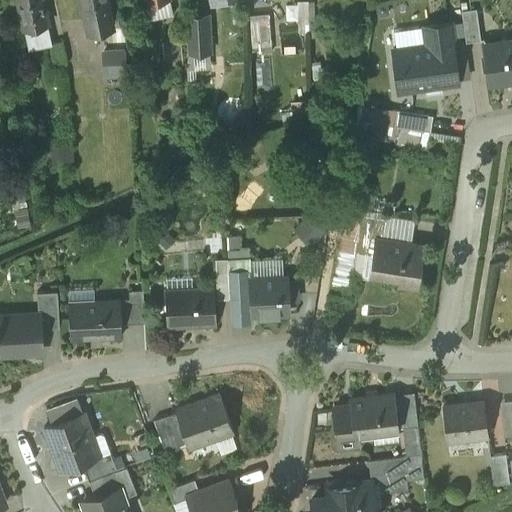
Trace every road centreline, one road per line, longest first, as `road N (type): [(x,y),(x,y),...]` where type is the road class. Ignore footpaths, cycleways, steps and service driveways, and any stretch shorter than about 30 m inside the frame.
road 1 (residential): [(305,351),(231,353),(69,380),(0,405)]
road 2 (residential): [(511,122),(483,146),(448,361)]
road 3 (residential): [(279,511),(305,351)]
road 4 (residential): [(448,361),(305,351)]
